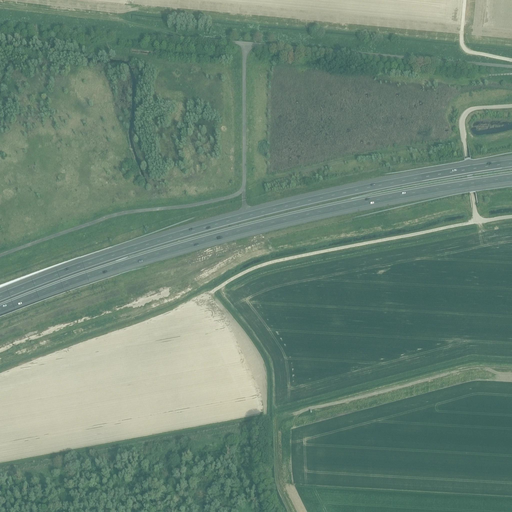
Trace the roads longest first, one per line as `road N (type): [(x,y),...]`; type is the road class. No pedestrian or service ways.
road 1 (motorway): [(511,163),(302,201),(0,294)]
road 2 (motorway): [(0,306),(249,229),(511,179)]
road 3 (track): [(214,290),(267,263),(480,219)]
